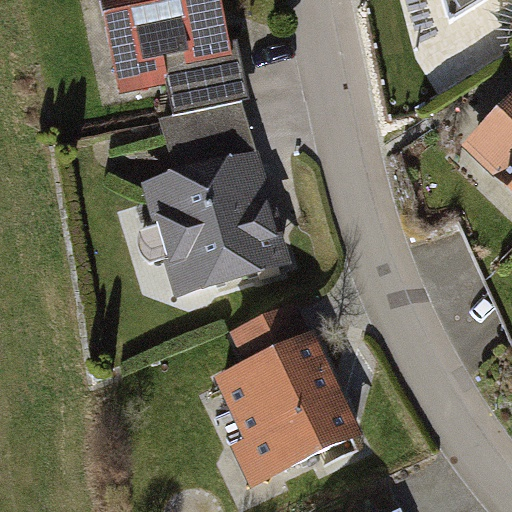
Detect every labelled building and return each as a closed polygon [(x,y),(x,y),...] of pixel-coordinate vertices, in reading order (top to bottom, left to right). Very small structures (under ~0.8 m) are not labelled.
[(209,0),(71,0),(95,102),(155,88),(151,69),(222,53),(209,0)] [(440,0),(450,19),(484,0),(440,0)] [(222,53),(151,69),(155,88),(165,132),(241,114),(227,52),(222,53)] [(511,92),(452,157),(511,213),(511,92)] [(165,132),(153,134),(165,182),(253,162),(241,114),(165,132)] [(165,182),(135,189),(162,305),(279,278),(253,162),(165,182)] [(511,232),(501,245),(511,254),(511,232)] [(348,448),(292,312),(217,343),(229,373),(205,383),(232,449),(219,455),(236,495),(348,448)]
